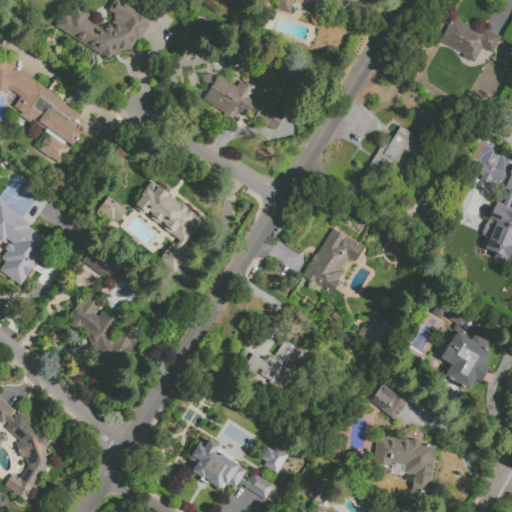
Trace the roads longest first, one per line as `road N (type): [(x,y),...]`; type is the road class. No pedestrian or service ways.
road 1 (residential): [(169,384),(410,0)]
road 2 (residential): [(0,338),(127,452)]
road 3 (residential): [(88,511),(169,384)]
